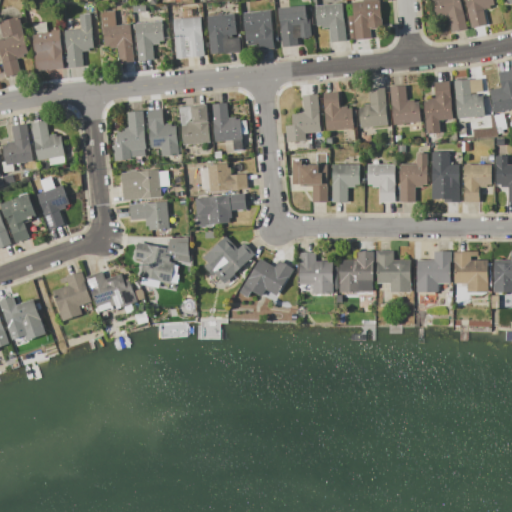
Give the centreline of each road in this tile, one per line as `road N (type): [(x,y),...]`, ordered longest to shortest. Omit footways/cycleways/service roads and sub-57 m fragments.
road 1 (residential): [(0,104),(511,44)]
road 2 (residential): [(262,75),(277,227),(511,227)]
road 3 (residential): [(0,275),(102,238),(90,91)]
